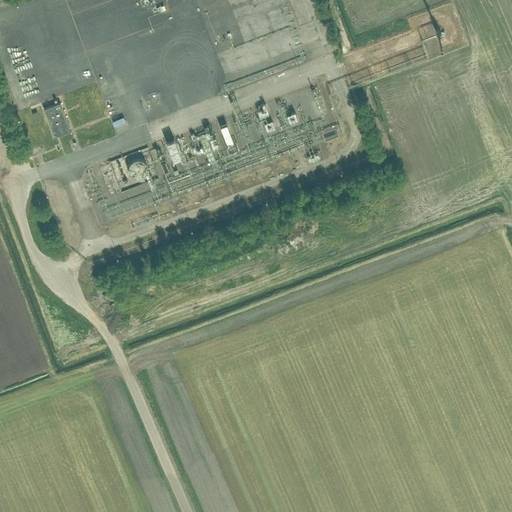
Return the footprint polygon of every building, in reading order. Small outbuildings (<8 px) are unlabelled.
[(157,0),(146,0),(142,2),(144,8),(158,3),(157,0)] [(239,19),(247,41),(289,27),(283,9),(272,12),(271,8),(283,4),(281,0),(254,0),(256,3),(235,9),(238,19),(239,19)] [(144,15),(142,6),(123,10),(125,19),(144,15)] [(310,120),(324,115),(316,95),(302,100),(310,120)] [(70,130),(60,102),(43,109),(54,136),(70,130)] [(229,122),(221,125),(228,144),(236,141),(229,122)]
